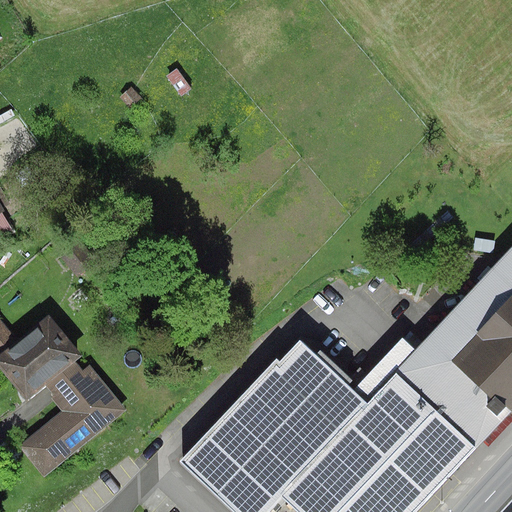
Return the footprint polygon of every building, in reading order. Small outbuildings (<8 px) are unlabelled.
[(131,87),(121,97),(131,108),(142,98),(131,87)] [(0,239),(15,231),(0,206),(0,239)] [(79,239),(60,254),(78,276),(97,261),(79,239)] [(511,255),(389,385),(465,456),(511,406),(511,255)] [(45,387),(74,363),(84,355),(50,316),(19,342),(0,319),(0,367),(27,400),(45,387)] [(299,511),(414,511),(465,456),(389,385),(358,417),(290,353),(183,462),(234,511),(269,511),(284,498),(299,511)] [(19,444),(45,475),(123,412),(88,370),(83,375),(74,363),(45,387),(53,395),(49,398),(59,411),(19,444)]
